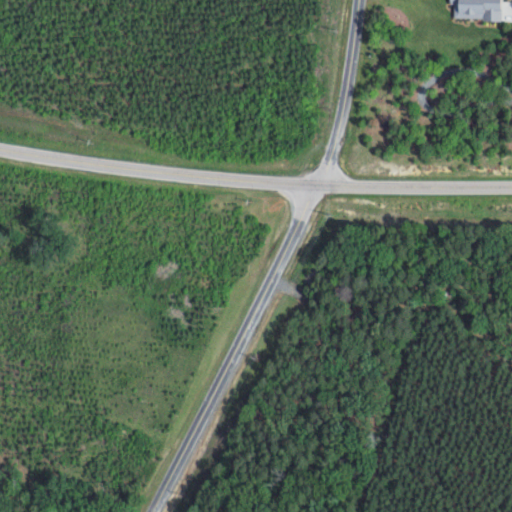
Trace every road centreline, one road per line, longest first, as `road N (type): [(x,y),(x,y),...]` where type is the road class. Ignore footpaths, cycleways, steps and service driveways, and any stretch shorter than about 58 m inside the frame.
road 1 (residential): [(151,511),(321,183),(348,83),(357,0)]
road 2 (tertiary): [(511,183),(248,178),(0,146)]
